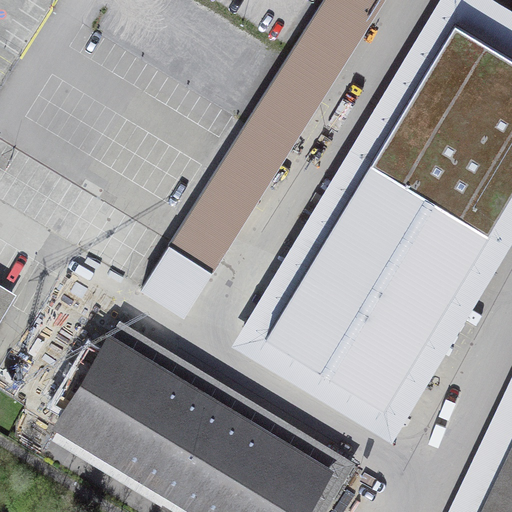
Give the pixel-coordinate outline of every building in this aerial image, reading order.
[(330,0),(153,277),(192,302),(385,0),(330,0)] [(511,160),(511,16),(485,0),(451,0),(246,324),(362,397),(511,160)] [(0,291),(0,314),(10,298),(0,291)] [(56,424),(201,511),(301,511),(328,468),(110,335),(56,424)] [(511,511),(511,455),(485,511),(511,511)]
